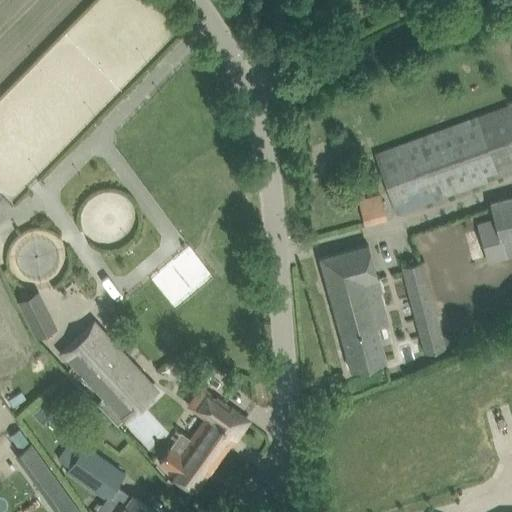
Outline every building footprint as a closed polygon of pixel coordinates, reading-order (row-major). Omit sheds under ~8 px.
[(511,104),(376,154),(397,213),(511,171),(511,104)] [(358,199),(364,225),(386,219),(380,194),(358,199)] [(495,220),(478,224),(487,262),(511,255),(511,197),(491,203),(495,220)] [(30,248),(36,271),(58,265),(52,243),(30,248)] [(368,244),(339,252),(320,257),(351,371),(386,361),(376,327),(388,324),(385,314),(373,317),(364,282),(378,278),(368,244)] [(429,277),(424,260),(401,266),(425,353),(445,348),(436,315),(439,314),(429,277)] [(38,292),(20,301),(38,336),(56,327),(38,292)] [(66,352),(115,404),(142,378),(94,326),(66,352)] [(168,471),(195,490),(233,437),(235,438),(248,420),(202,387),(191,403),(192,403),(191,405),(207,416),(180,456),(169,448),(160,461),(170,469),(168,471)] [(58,456),(70,464),(66,470),(106,498),(107,496),(124,507),(120,511),(156,511),(157,511),(132,495),(115,484),(124,472),(85,444),(82,447),(69,439),(58,456)] [(80,511),(32,442),(17,452),(58,511),(80,511)]
